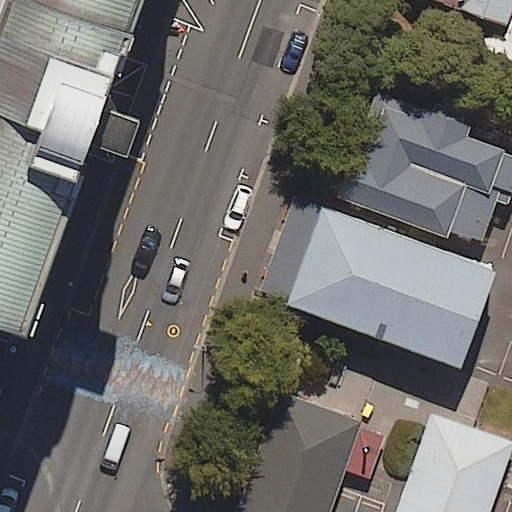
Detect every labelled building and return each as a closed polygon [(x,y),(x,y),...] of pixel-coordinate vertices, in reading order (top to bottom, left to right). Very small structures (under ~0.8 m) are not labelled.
[(146,0),(0,0),(0,319),(29,330),(146,0)] [(509,0),(444,0),(502,20),(509,0)] [(333,190),(331,195),(442,236),(444,230),(477,241),(491,199),(504,204),(511,180),(511,154),(460,137),(465,122),(458,120),(461,110),(420,96),(418,105),(369,88),(346,157),(336,154),(325,187),(333,190)] [(488,265),(289,192),(253,292),(451,365),(488,265)] [(357,419),(276,390),(232,511),(326,511),(336,487),(342,471),(366,480),(382,435),(355,425),(357,419)] [(485,511),(511,443),(426,413),(390,511),(485,511)]
